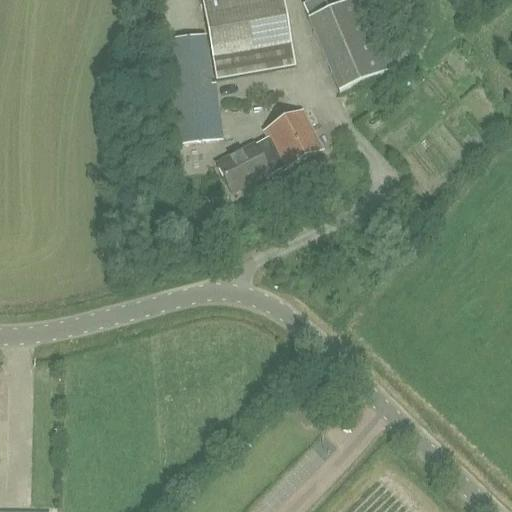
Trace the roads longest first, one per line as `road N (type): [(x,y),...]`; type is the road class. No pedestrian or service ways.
road 1 (unclassified): [(388,410),(255,293),(212,293),(73,333),(0,342)]
road 2 (unclassified): [(489,511),(388,410)]
road 3 (unclassified): [(288,511),(388,410)]
